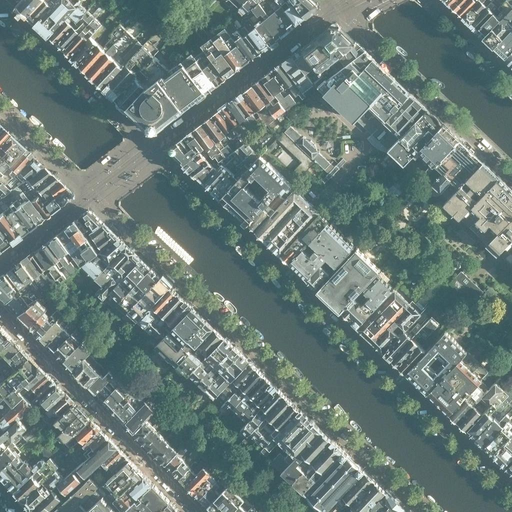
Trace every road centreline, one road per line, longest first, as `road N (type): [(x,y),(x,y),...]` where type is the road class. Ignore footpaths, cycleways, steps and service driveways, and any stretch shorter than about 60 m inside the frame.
road 1 (residential): [(511,481),(172,163)]
road 2 (residential): [(113,216),(421,511)]
road 3 (residential): [(0,309),(197,511)]
road 4 (residential): [(354,28),(511,177)]
road 5 (residential): [(131,126),(0,2)]
